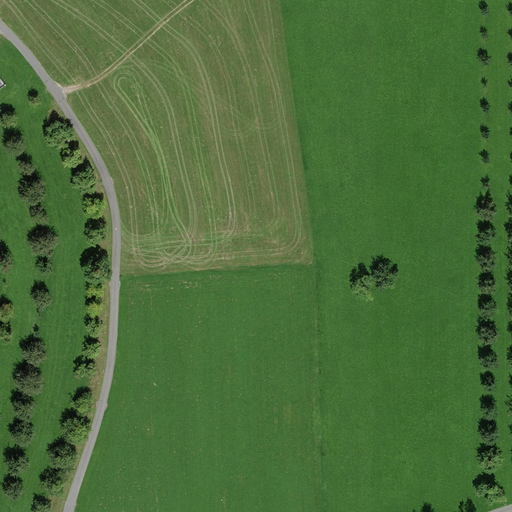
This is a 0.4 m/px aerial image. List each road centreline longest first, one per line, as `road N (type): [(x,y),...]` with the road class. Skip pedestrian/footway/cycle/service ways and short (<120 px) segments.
road 1 (unclassified): [(73,511),(112,378),(120,220),(109,172),(0,24)]
road 2 (track): [(59,96),(107,71),(192,0)]
